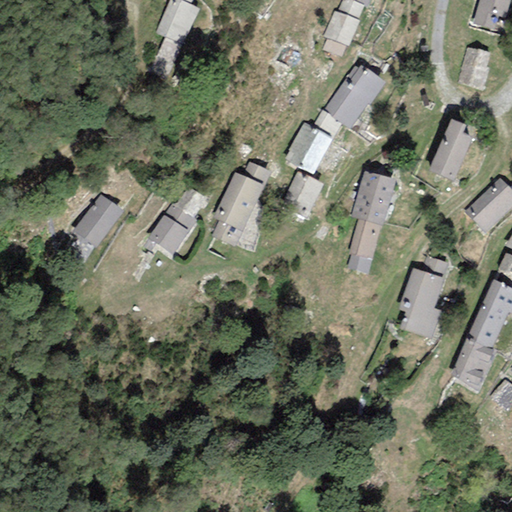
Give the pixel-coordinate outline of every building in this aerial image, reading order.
[(144,69),(163,76),(194,10),(185,6),(188,0),(168,0),(156,31),(164,35),(155,57),(150,55),(144,69)] [(365,7),(368,0),(344,0),(345,1),(342,0),(339,0),(335,12),(331,11),(321,37),(325,39),(321,50),(340,57),(362,5),(365,7)] [(478,0),(472,22),(481,29),(498,31),(505,0),(478,0)] [(482,94),(489,55),(464,45),(457,84),(482,94)] [(365,100),(367,102),(380,84),(352,65),(321,111),(319,109),(309,130),(302,126),(290,149),(294,152),(289,161),(309,172),(338,120),(347,126),(365,100)] [(468,127),(445,119),(427,169),(450,177),(468,127)] [(193,193),(203,200),(221,167),(212,162),(207,170),(199,164),(197,168),(200,170),(192,181),(198,185),(193,193)] [(232,245),(265,174),(245,164),(239,176),(232,173),(211,218),(216,221),(210,234),(232,245)] [(388,182),(361,168),(350,213),(378,227),(388,182)] [(278,207),(305,219),(321,185),(295,172),(278,207)] [(511,203),(511,197),(495,179),(461,209),(479,235),(511,203)] [(203,200),(193,193),(185,187),(174,203),(172,202),(145,239),(170,256),(194,222),(193,221),(195,217),(193,215),(198,207),(203,200)] [(71,232),(94,249),(122,212),(98,195),(71,232)] [(345,251),(367,263),(375,230),(353,219),(345,251)] [(511,228),(502,245),(511,253),(511,228)] [(511,280),(511,257),(502,276),(511,280)] [(436,282),(405,262),(391,308),(399,312),(395,323),(424,342),(431,320),(425,316),(436,282)] [(511,307),(511,295),(484,278),(468,334),(487,346),(499,308),(510,315),(511,307)] [(491,353),(462,337),(448,373),(470,390),(475,377),(480,381),(491,353)] [(504,412),(511,402),(511,387),(502,380),(486,397),(504,412)] [(264,511),(266,511),(270,505),(266,502),(261,510),(264,511)]
